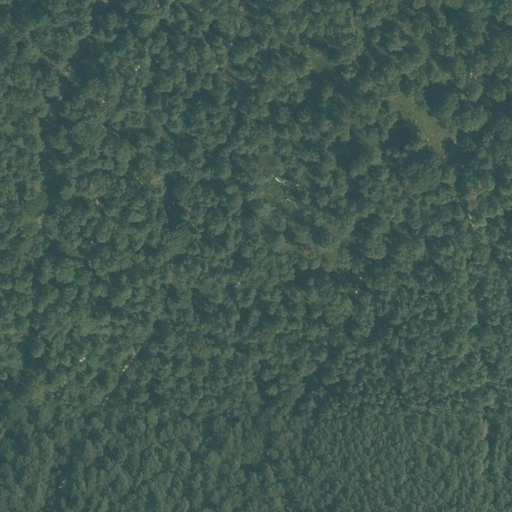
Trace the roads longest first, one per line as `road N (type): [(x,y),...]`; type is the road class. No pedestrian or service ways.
road 1 (unknown): [(55,511),(158,308),(180,124),(187,103),(227,56),(247,0)]
road 2 (track): [(0,445),(30,303),(47,134),(67,71),(104,0)]
